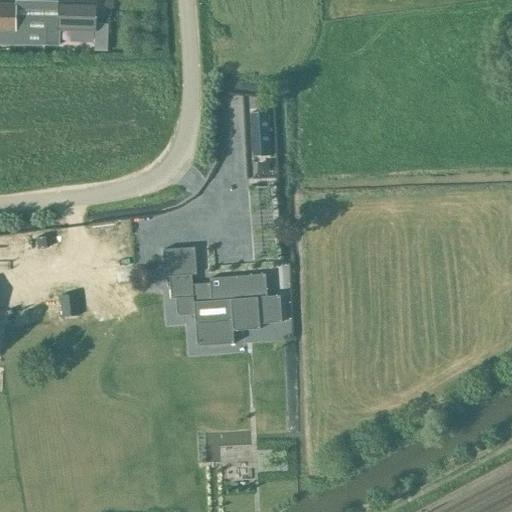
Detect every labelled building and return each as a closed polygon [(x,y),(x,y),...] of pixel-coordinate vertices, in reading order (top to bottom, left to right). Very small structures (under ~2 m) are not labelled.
[(60,25),(54,25),(54,47),(60,47),(60,32),(97,33),(96,5),(60,4),(60,5),(60,25)] [(0,32),(14,33),(15,5),(0,5),(0,32)] [(95,37),(95,51),(106,51),(107,37),(95,37)] [(264,111),(247,112),(248,155),(266,154),(264,111)] [(195,248),(163,250),(165,277),(169,277),(171,299),(176,299),(177,316),(195,315),(195,326),(232,324),(233,331),(260,329),(260,325),(282,323),(280,296),(267,297),(265,274),(210,279),(210,283),(192,285),(192,275),(197,275),(195,248)] [(77,294),(59,296),(61,318),(62,318),(79,316),(81,316),(79,294),(77,294)]
